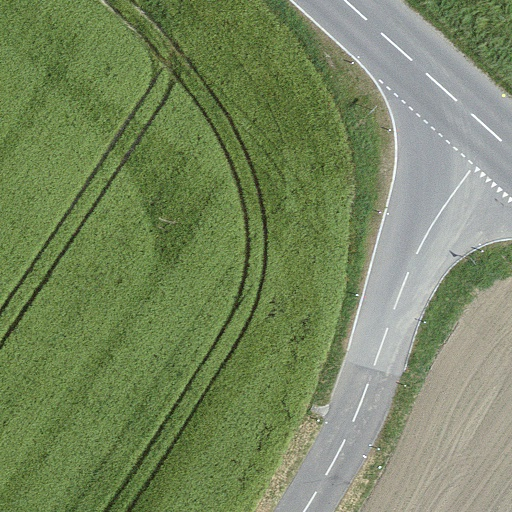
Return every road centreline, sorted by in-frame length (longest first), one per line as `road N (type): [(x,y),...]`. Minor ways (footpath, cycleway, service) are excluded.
road 1 (tertiary): [(497,137),(418,249),(360,404),(303,511)]
road 2 (secondary): [(497,137),(344,0)]
